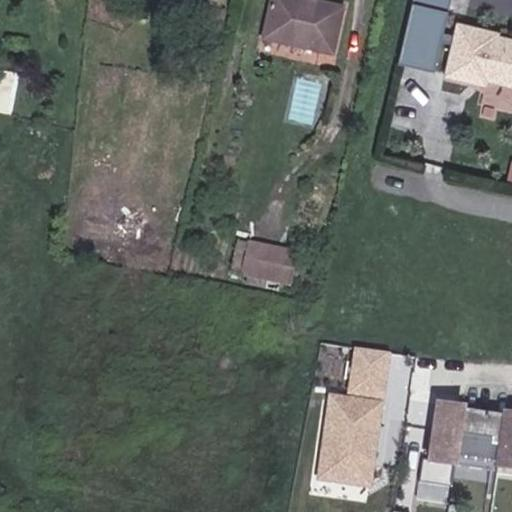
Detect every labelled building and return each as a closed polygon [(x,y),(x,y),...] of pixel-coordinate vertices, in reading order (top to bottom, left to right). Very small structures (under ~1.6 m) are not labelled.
[(274,0),(266,52),(343,66),(354,5),(325,0),(274,0)] [(412,0),(400,61),(437,69),(452,0),(412,0)] [(460,72),(482,77),(493,22),(471,18),(460,72)] [(505,77),(511,78),(511,25),(493,22),(482,77),(503,81),(505,77)] [(0,73),(0,103),(12,107),(20,79),(0,73)] [(237,280),(249,283),(253,244),(243,243),(237,280)] [(249,283),(298,290),(304,253),(253,244),(249,283)] [(357,380),(419,388),(423,348),(361,341),(357,380)] [(443,455),(480,459),(492,402),(449,396),(443,455)] [(480,459),(511,463),(511,404),(492,402),(480,459)]
